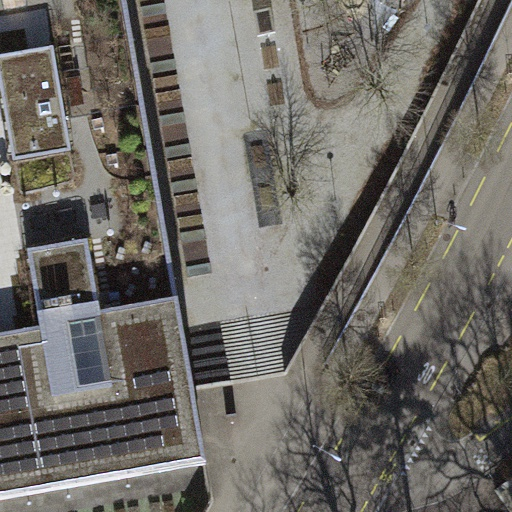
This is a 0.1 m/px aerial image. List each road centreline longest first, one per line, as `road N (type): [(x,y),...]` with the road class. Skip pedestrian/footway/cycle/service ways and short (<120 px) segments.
road 1 (tertiary): [(356,462),(442,325),(511,181)]
road 2 (unclassified): [(356,462),(398,480),(427,478),(511,422)]
